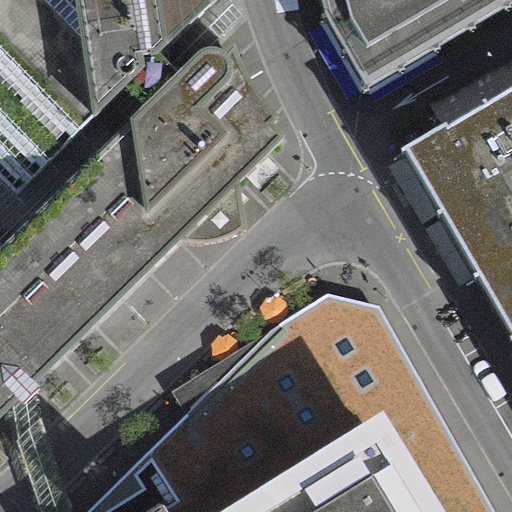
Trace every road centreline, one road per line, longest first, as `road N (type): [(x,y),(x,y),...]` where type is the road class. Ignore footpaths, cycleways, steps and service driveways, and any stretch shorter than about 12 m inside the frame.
road 1 (residential): [(343,183),(6,511)]
road 2 (residential): [(511,466),(343,183)]
road 3 (residential): [(343,183),(268,0)]
